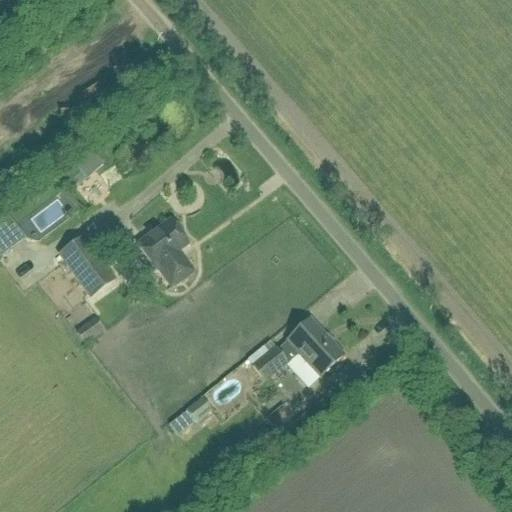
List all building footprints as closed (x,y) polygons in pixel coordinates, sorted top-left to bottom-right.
[(66,173),(78,188),(91,177),(78,162),(66,173)] [(186,247),(169,224),(135,249),(152,272),(155,270),(170,291),(191,276),(180,260),(179,261),(175,255),(186,247)] [(57,259),(89,301),(113,284),(82,241),(57,259)] [(93,321),(74,336),(84,349),(103,334),(93,321)] [(318,381),(342,359),(309,323),(276,353),(273,350),(250,369),(263,385),(296,357),(318,381)] [(236,373),(207,389),(220,413),(249,397),(236,373)] [(194,425),(210,412),(200,399),(184,412),(194,425)] [(277,411),(264,422),(274,435),(275,434),(278,438),(290,429),(287,425),(288,425),(277,411)]
